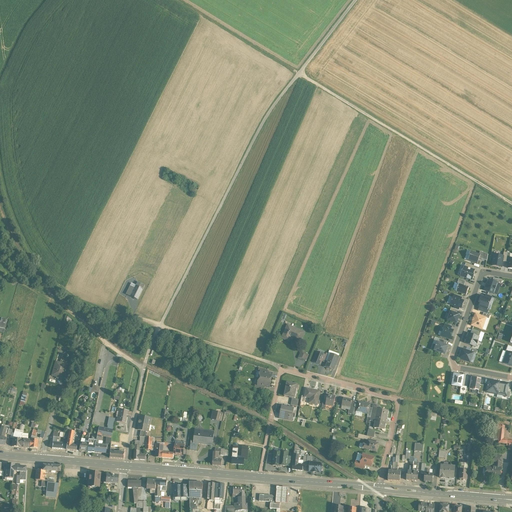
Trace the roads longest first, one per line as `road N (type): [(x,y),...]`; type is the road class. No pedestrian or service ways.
road 1 (track): [(299,73),(259,129),(143,367)]
road 2 (residential): [(379,487),(398,399),(282,367),(261,477)]
road 3 (track): [(159,324),(88,306),(64,291),(19,230),(0,157)]
road 4 (track): [(511,202),(299,73)]
road 5 (residential): [(511,376),(464,370),(452,356),(478,280),(511,275)]
road 6 (track): [(299,73),(180,0)]
road 7 (secondary): [(261,477),(127,466)]
road 8 (secondary): [(511,500),(379,487)]
road 9 (track): [(159,324),(282,367)]
road 10 (secondary): [(123,465),(0,455)]
